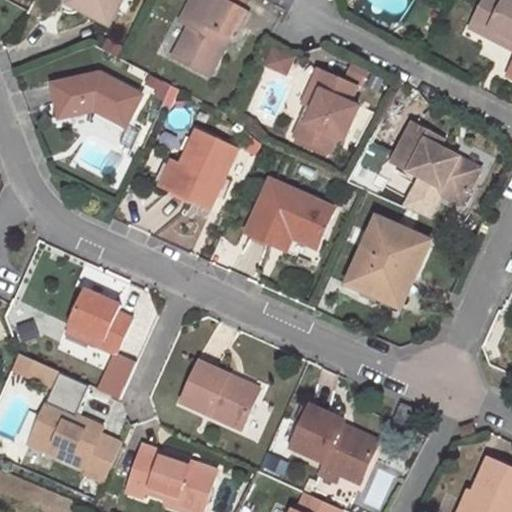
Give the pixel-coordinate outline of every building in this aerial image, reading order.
[(69,0),(67,5),(91,18),(95,10),(77,0),(69,0)] [(77,0),(95,10),(91,18),(108,28),(123,0),(77,0)] [(210,77),(236,31),(240,33),(250,15),(241,10),(246,0),(195,0),(183,22),(192,27),(175,58),(210,77)] [(492,32),(511,43),(511,0),(485,0),(470,29),(489,39),(492,32)] [(489,39),(511,51),(511,43),(492,32),(489,39)] [(277,43),(267,64),(290,76),(301,54),(277,43)] [(354,64),(346,83),(358,88),(361,89),(369,70),(368,70),(354,64)] [(96,113),(127,129),(144,97),(101,74),(53,86),(61,120),(96,113)] [(345,142),(360,108),(351,104),(358,88),(324,74),(316,91),(322,94),(310,123),(303,120),(295,136),(332,153),(338,139),(345,142)] [(174,102),(179,89),(157,80),(152,93),(174,102)] [(316,91),(303,120),(310,123),(322,94),(316,91)] [(393,165),(443,191),(441,195),(464,207),(480,176),(458,164),(459,163),(448,157),(450,154),(440,148),(430,143),(434,136),(413,126),(393,165)] [(196,132),(179,168),(168,191),(210,210),(238,151),(196,132)] [(430,143),(440,148),(444,141),(434,136),(430,143)] [(448,157),(459,163),(461,159),(450,154),(448,157)] [(482,171),(461,159),(459,163),(458,164),(480,176),(482,171)] [(170,164),(160,187),(168,191),(179,168),(170,164)] [(280,232),(295,238),(319,248),(336,209),(272,181),(249,234),(274,245),(280,232)] [(379,219),(349,284),(389,303),(403,273),(415,279),(416,279),(432,243),(379,219)] [(274,245),(289,252),(295,238),(280,232),(274,245)] [(402,309),(416,279),(415,279),(403,273),(389,303),(402,309)] [(47,318),(81,333),(78,340),(115,357),(132,323),(117,316),(120,308),(63,281),(47,318)] [(44,324),(78,340),(81,333),(47,318),(44,324)] [(21,355),(15,368),(24,372),(30,359),(21,355)] [(179,403),(240,432),(256,398),(224,383),(227,376),(198,363),(179,403)] [(224,383),(256,398),(259,391),(227,376),(224,383)] [(50,401),(75,412),(77,407),(52,396),(50,401)] [(32,443),(87,468),(72,502),(93,511),(123,444),(103,435),(107,427),(75,412),(50,401),(32,443)] [(402,403),(393,422),(407,428),(416,410),(402,403)] [(291,450),(324,467),(322,469),(342,479),(360,487),(381,444),(356,433),(354,437),(343,432),(347,424),(312,407),(291,450)] [(205,511),(220,473),(147,447),(131,493),(148,498),(150,493),(204,511),(205,511)] [(511,511),(511,471),(490,461),(474,494),(479,496),(471,511),(511,511)] [(318,478),(338,487),(342,479),(322,469),(318,478)] [(471,511),(479,496),(474,494),(469,492),(459,511),(471,511)] [(292,511),(293,511),(292,511),(341,511),(342,511),(305,494),(296,511),(292,511)]
